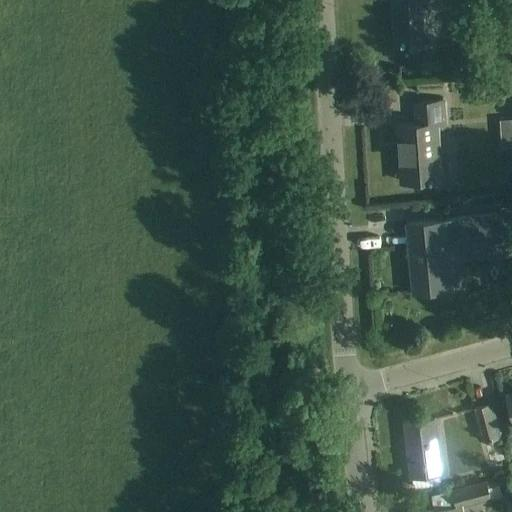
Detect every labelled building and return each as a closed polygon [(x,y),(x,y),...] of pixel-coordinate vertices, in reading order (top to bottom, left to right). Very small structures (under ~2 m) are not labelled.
[(427,39),(424,0),(392,0),(395,41),(427,39)] [(416,123),(399,124),(399,125),(403,125),(405,148),(400,148),(403,181),(439,179),(436,138),(431,138),(430,125),(443,124),(442,101),(415,103),(416,123)] [(507,213),(427,220),(407,222),(413,292),(466,287),(464,259),(511,254),(507,213)] [(489,403),(475,407),(484,441),(499,437),(489,403)] [(442,473),(435,418),(406,422),(412,477),(413,476),(414,487),(440,484),(439,473),(442,473)] [(511,474),(503,476),(508,494),(511,493),(511,474)] [(450,508),(422,511),(461,511),(461,506),(502,496),(497,478),(452,489),(457,506),(450,508)] [(414,498),(438,498),(437,489),(414,489),(414,498)]
